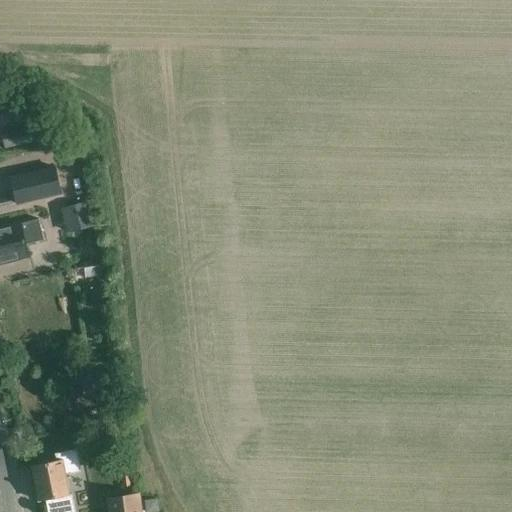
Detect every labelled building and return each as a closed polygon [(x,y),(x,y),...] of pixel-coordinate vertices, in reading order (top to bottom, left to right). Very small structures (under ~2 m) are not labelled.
[(0,114),(9,112),(3,91),(0,92),(0,114)] [(37,142),(34,126),(1,132),(5,149),(31,143),(37,142)] [(62,193),(56,167),(11,178),(17,204),(62,193)] [(82,201),(58,208),(66,232),(90,225),(82,201)] [(24,245),(42,241),(44,240),(39,220),(0,229),(0,263),(8,262),(8,261),(27,256),(24,245)] [(101,267),(85,269),(87,278),(102,276),(101,267)] [(75,511),(74,504),(72,494),(70,494),(66,475),(81,472),(76,450),(55,455),(57,461),(33,466),(40,502),(46,501),(48,511),(75,511)] [(130,486),(128,471),(119,472),(121,487),(130,486)] [(140,511),(139,495),(108,499),(110,511),(140,511)] [(153,511),(158,511),(157,500),(146,502),(146,511),(153,511)]
